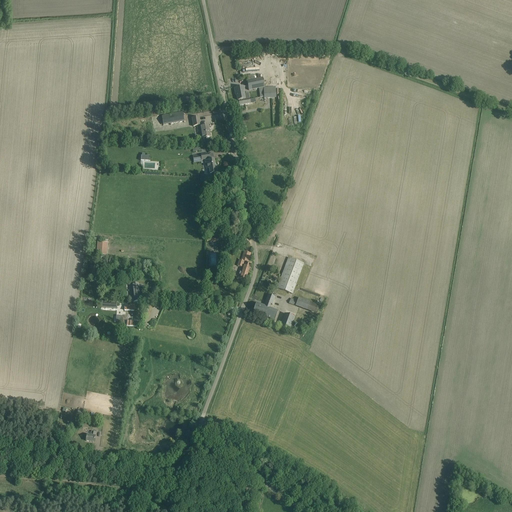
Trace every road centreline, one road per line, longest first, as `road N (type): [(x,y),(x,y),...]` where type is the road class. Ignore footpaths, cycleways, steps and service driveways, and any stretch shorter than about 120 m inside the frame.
road 1 (unclassified): [(198,429),(255,265),(203,0)]
road 2 (track): [(511,112),(336,46),(213,48)]
road 3 (unclassified): [(0,453),(159,472),(181,465),(198,429)]
road 4 (unclassified): [(307,511),(198,429)]
